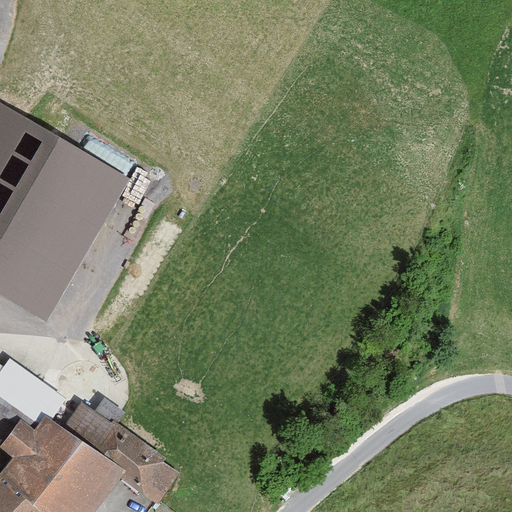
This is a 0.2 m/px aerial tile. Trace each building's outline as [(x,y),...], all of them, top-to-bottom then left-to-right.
[(133,174),(0,98),(0,289),(51,319),(133,174)] [(66,399),(10,358),(3,366),(0,371),(0,398),(42,429),(49,419),(51,420),(66,399)] [(0,371),(3,366),(0,364),(0,415),(20,430),(24,425),(37,434),(42,429),(0,398),(0,371)] [(111,423),(82,403),(62,430),(92,451),(111,423)] [(51,420),(49,419),(42,429),(37,434),(24,425),(20,430),(6,448),(18,458),(3,478),(0,480),(0,511),(90,511),(121,474),(92,451),(62,430),(51,420)] [(163,459),(111,423),(92,451),(121,474),(159,503),(179,475),(159,463),(163,459)]
